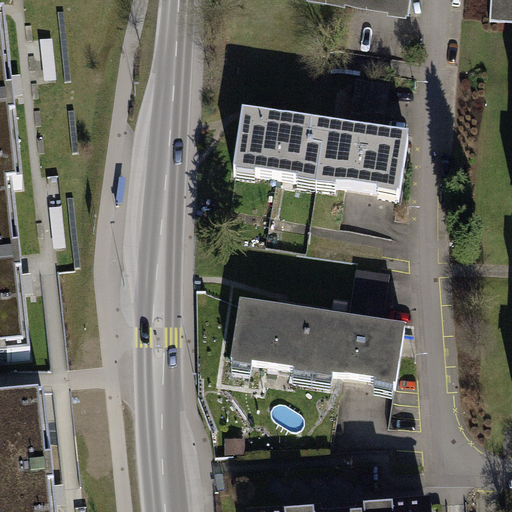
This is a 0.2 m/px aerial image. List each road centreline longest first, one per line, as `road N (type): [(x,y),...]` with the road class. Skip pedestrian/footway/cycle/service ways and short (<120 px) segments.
road 1 (residential): [(447,0),(427,167),(446,465),(511,468)]
road 2 (secondary): [(167,511),(160,261),(181,0)]
